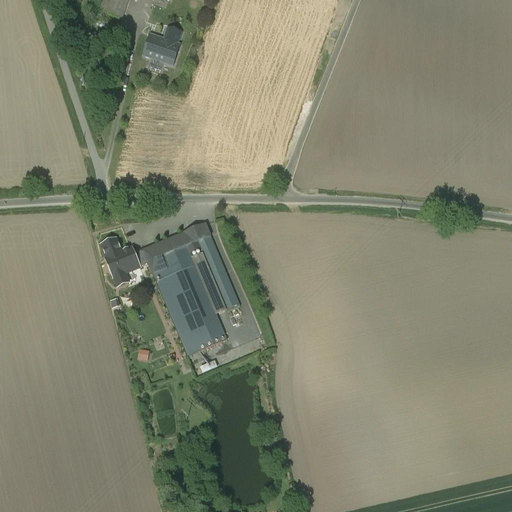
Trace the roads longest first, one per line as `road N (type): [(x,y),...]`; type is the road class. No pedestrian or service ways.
road 1 (unclassified): [(105,197),(359,198),(511,219)]
road 2 (unclassified): [(42,0),(105,197)]
